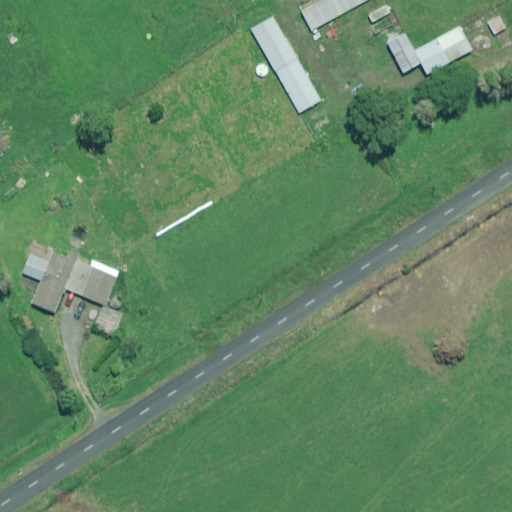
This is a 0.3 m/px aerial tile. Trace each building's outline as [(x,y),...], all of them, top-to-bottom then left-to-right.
[(368,0),(327,0),(304,13),(314,30),(368,0)] [(393,12),(389,4),(370,14),(374,22),(393,12)] [(508,28),(502,16),(490,21),(496,34),(508,28)] [(323,100),(275,17),(253,29),(301,113),(323,100)] [(472,51),(459,27),(416,50),(407,33),(389,43),(405,73),(423,63),(428,74),(472,51)] [(51,262),(32,254),(25,273),(43,281),(51,262)] [(92,267),(80,262),(69,289),(107,305),(119,278),(121,271),(95,260),(92,267)] [(66,288),(45,279),(35,303),(56,312),(66,288)] [(123,313),(104,306),(96,327),(115,335),(123,313)]
